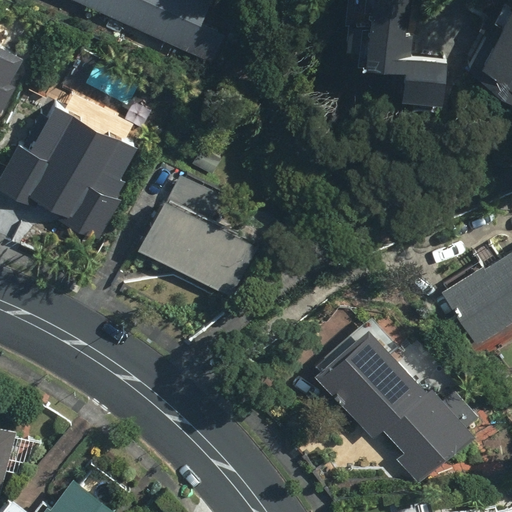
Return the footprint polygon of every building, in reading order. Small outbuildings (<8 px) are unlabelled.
[(76,0),(204,58),(216,32),(196,23),(206,0),(76,0)] [(347,0),(342,66),(389,70),(387,91),(438,95),(442,56),(405,53),(409,0),(347,0)] [(511,95),(511,11),(492,1),(463,55),(475,62),(467,76),(510,99),(511,95)] [(0,102),(10,83),(0,78),(0,75),(12,52),(0,46),(0,102)] [(117,178),(110,175),(126,143),(47,104),(23,151),(10,145),(0,164),(0,187),(98,236),(117,198),(109,195),(117,178)] [(246,242),(155,197),(131,245),(222,289),(246,242)] [(511,315),(511,242),(437,292),(472,343),(511,315)] [(392,455),(415,478),(478,414),(450,387),(434,402),(354,324),(307,372),(371,435),(379,427),(400,447),(392,455)] [(0,474),(11,430),(0,427),(0,474)] [(116,511),(69,473),(36,511),(116,511)]
